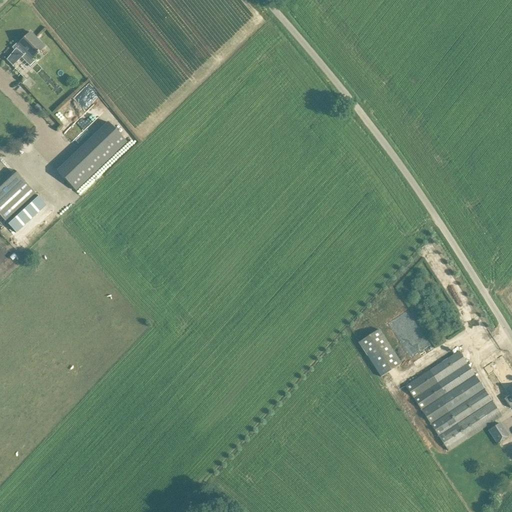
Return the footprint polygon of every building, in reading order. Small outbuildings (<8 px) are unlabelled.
[(4,58),(13,67),(14,67),(13,66),(22,58),(30,66),(35,61),(32,59),(45,47),(31,32),(18,45),(19,46),(16,49),(7,60),(5,58),(4,58)] [(108,122),(56,171),(75,191),(127,142),(108,122)] [(0,216),(16,233),(46,205),(14,171),(11,173),(0,162),(0,161),(0,216)] [(379,329),(358,343),(380,377),(401,364),(379,329)] [(459,352),(405,387),(449,451),(472,436),(474,439),(480,435),(478,432),(502,416),(459,352)] [(500,424),(489,431),(498,444),(508,437),(500,424)]
